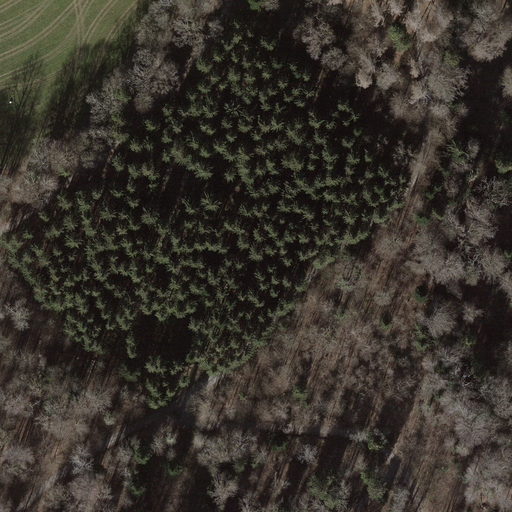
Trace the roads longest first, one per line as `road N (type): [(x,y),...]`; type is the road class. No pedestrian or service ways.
road 1 (track): [(15,511),(57,473),(233,366),(322,266),(421,179),(432,121),(421,0)]
road 2 (track): [(0,221),(95,151),(219,39),(237,0)]
road 3 (track): [(420,511),(404,469),(375,441),(335,431),(206,425),(164,412)]
